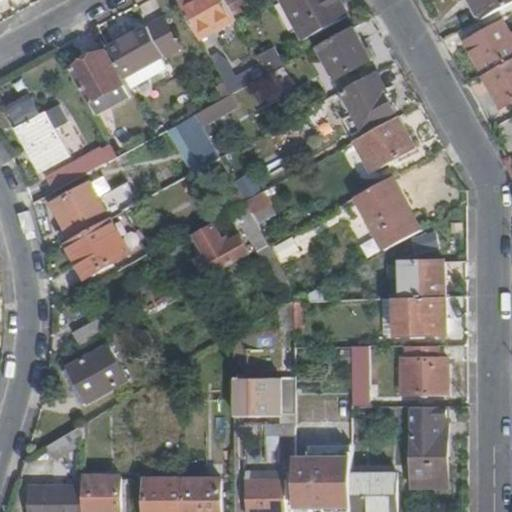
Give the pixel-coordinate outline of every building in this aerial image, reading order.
[(223,0),(188,0),(181,4),(202,40),(236,22),(228,7),(223,0)] [(241,0),(228,7),(236,22),(240,20),(249,15),(241,0)] [(339,4),(337,0),(281,0),(304,41),(342,21),(334,7),(339,4)] [(511,0),(469,0),(481,22),(505,9),(511,4),(511,0)] [(347,18),(339,4),(334,7),(342,21),(347,18)] [(155,41),(165,58),(180,49),(165,21),(149,30),(155,41)] [(511,62),(511,37),(505,24),(484,35),(486,40),(469,49),(485,77),(511,62)] [(149,29),(109,50),(124,76),(125,79),(159,60),(165,58),(155,41),(149,30),(149,29)] [(372,62),(354,29),(319,48),(337,81),(372,62)] [(486,40),(484,35),(467,45),(469,49),(486,40)] [(280,66),(272,52),(260,59),(267,73),(280,66)] [(124,85),(105,53),(73,70),(97,115),(112,107),(104,94),(124,85)] [(234,95),(267,77),(261,67),(236,81),(227,64),(224,65),(219,54),(211,58),(216,66),(226,85),(232,96),(234,95)] [(159,60),(125,79),(131,90),(165,71),(159,60)] [(511,62),(485,77),(503,110),(511,104),(511,62)] [(395,113),(376,77),(345,95),(355,115),(344,120),(353,136),(395,113)] [(224,100),(232,96),(226,85),(218,89),(224,100)] [(197,115),(202,124),(238,104),(234,95),(232,96),(224,100),(200,114),(197,115)] [(30,100),(9,111),(42,170),(69,156),(54,129),(64,123),(56,107),(40,116),(30,100)] [(319,105),(305,113),(312,124),(325,117),(319,105)] [(356,142),(373,173),(415,150),(398,118),(356,142)] [(102,151),(109,164),(118,159),(111,146),(102,151)] [(47,181),(54,194),(108,165),(109,164),(102,151),(47,181)] [(237,181),(245,197),(262,190),(255,173),(237,181)] [(394,178),(359,197),(388,250),(421,232),(424,231),(394,178)] [(55,205),(73,240),(109,220),(101,205),(90,185),(55,205)] [(128,190),(101,205),(109,220),(112,218),(136,205),(128,190)] [(226,202),(231,211),(237,207),(245,203),(240,194),(226,202)] [(240,219),(259,253),(269,247),(251,213),(245,203),(237,207),(231,211),(236,221),(240,219)] [(73,240),(68,242),(88,278),(132,254),(112,218),(109,220),(73,240)] [(215,229),(213,226),(195,236),(205,257),(197,261),(206,279),(249,255),(240,237),(228,243),(219,226),(215,229)] [(304,253),(299,237),(276,244),(281,260),(304,253)] [(269,247),(259,253),(262,258),(273,252),(270,247),(269,247)] [(273,252),(262,258),(283,297),(294,291),(273,252)] [(429,299),(446,299),(446,261),(403,263),(404,300),(429,299)] [(398,300),(399,336),(447,334),(446,299),(429,299),(404,300),(398,300)] [(398,300),(385,301),(385,336),(399,336),(398,300)] [(294,302),(281,310),(281,332),(295,332),(295,331),(295,320),(294,303),(294,302)] [(305,303),(294,303),(295,320),(295,331),(304,331),(305,303)] [(73,336),(81,350),(82,350),(108,335),(101,321),(73,336)] [(128,380),(109,346),(70,367),(88,402),(128,380)] [(437,365),(437,347),(427,347),(408,347),(408,360),(403,360),(403,395),(448,395),(448,365),(437,365)] [(364,350),(352,350),(353,389),(353,406),(362,407),(362,395),(365,395),(364,350)] [(70,367),(65,370),(84,404),(88,402),(70,367)] [(270,414),(295,415),(295,381),(237,381),(237,417),(270,417),(270,414)] [(446,407),(410,407),(411,486),(448,486),(446,407)] [(52,442),(46,445),(54,458),(85,441),(84,423),(73,430),(55,440),(52,442)] [(242,428),(242,441),(266,442),(267,437),(294,437),(295,437),(295,427),(242,428)] [(267,437),(266,442),(266,461),(289,461),(289,467),(295,466),(295,461),(294,461),(294,437),(267,437)] [(295,470),(296,507),(353,506),(352,474),(352,458),(295,459),(295,461),(295,466),(295,470)] [(353,506),(353,511),(396,511),(397,473),(352,474),(353,506)] [(84,493),(84,511),(121,511),(121,479),(84,478),(84,489),(84,493)] [(147,511),(184,511),(185,505),(185,478),(147,479),(147,511)] [(185,505),(184,511),(223,511),(223,478),(185,478),(185,505)] [(248,511),(286,511),(286,481),(248,483),(248,511)] [(30,511),(84,511),(84,493),(84,489),(31,488),(30,511)]
